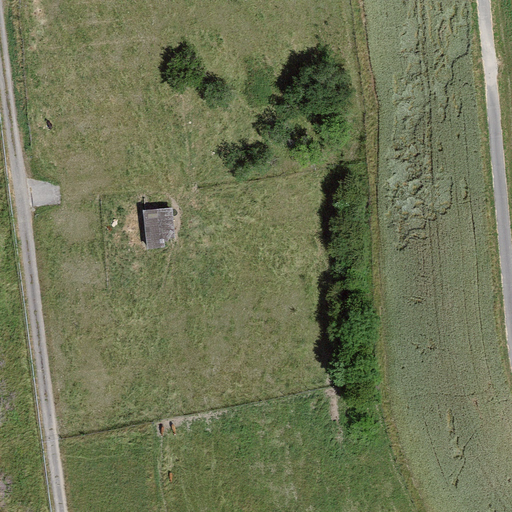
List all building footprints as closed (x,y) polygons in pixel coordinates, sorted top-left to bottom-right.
[(158,0),(36,0),(56,193),(176,181),(158,0)] [(192,198),(198,245),(313,231),(307,184),(192,198)] [(174,239),(170,206),(142,208),(145,242),(174,239)] [(74,310),(76,349),(190,344),(188,305),(74,310)] [(79,396),(81,432),(201,426),(199,390),(79,396)]
